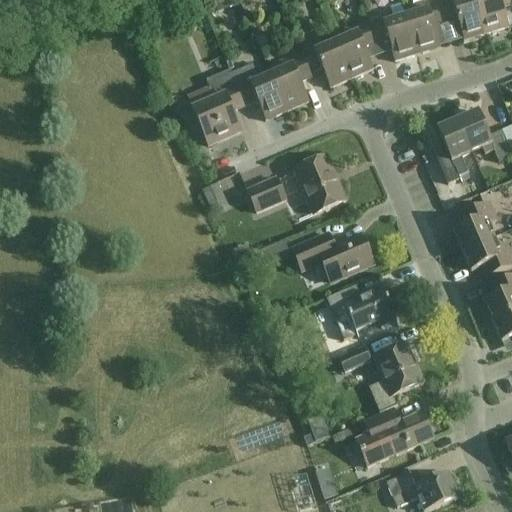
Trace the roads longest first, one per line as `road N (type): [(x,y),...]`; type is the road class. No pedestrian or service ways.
road 1 (residential): [(471,380),(366,112)]
road 2 (residential): [(366,112),(511,62)]
road 3 (residential): [(240,165),(366,112)]
